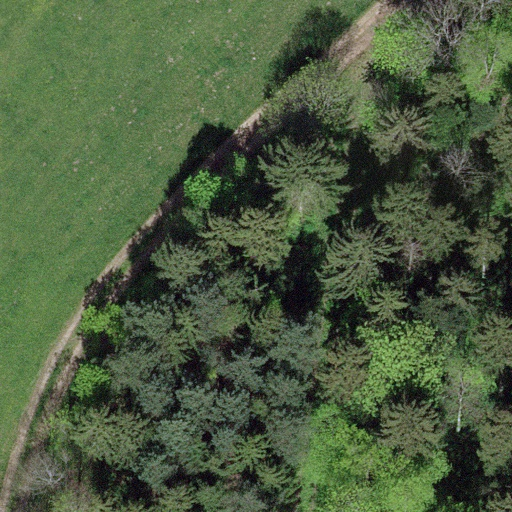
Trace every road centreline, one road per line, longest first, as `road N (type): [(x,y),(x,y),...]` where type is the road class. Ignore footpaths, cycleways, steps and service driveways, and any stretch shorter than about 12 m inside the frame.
road 1 (track): [(396,0),(119,287),(72,356),(24,511)]
road 2 (track): [(307,511),(371,126),(407,0)]
